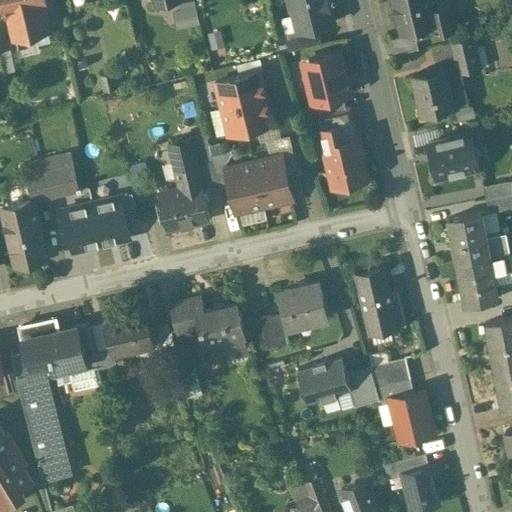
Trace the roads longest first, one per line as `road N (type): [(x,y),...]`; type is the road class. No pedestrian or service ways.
road 1 (residential): [(406,208),(0,305)]
road 2 (residential): [(480,511),(406,208)]
road 3 (residential): [(406,208),(357,0)]
